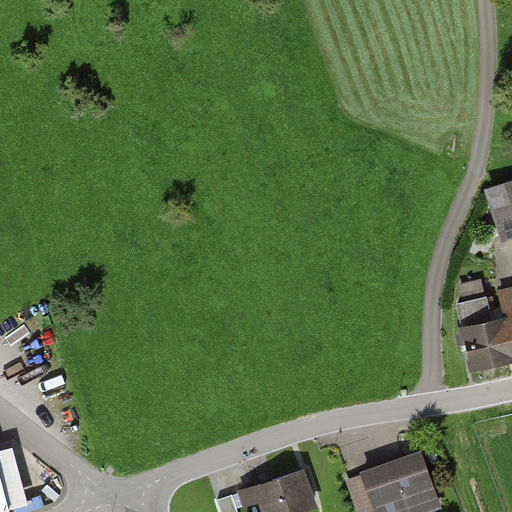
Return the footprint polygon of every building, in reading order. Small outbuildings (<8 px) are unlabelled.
[(511,187),(495,192),(509,238),(511,237),(511,187)] [(511,297),(462,309),(476,367),(511,358),(511,297)] [(435,511),(449,507),(431,452),(349,479),(359,511),(383,511),(386,511),(385,511),(435,511)] [(311,511),(325,508),(313,470),(248,491),(253,506),(268,501),(271,511),(311,511)] [(0,510),(9,508),(0,473),(0,510)] [(222,496),(225,511),(241,511),(237,493),(222,496)]
